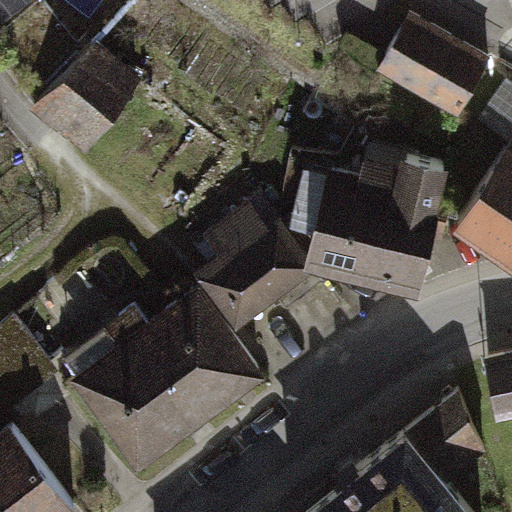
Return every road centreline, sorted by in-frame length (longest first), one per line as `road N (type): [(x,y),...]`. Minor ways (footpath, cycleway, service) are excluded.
road 1 (tertiary): [(511,304),(482,310),(378,361),(193,511)]
road 2 (track): [(0,293),(115,199)]
